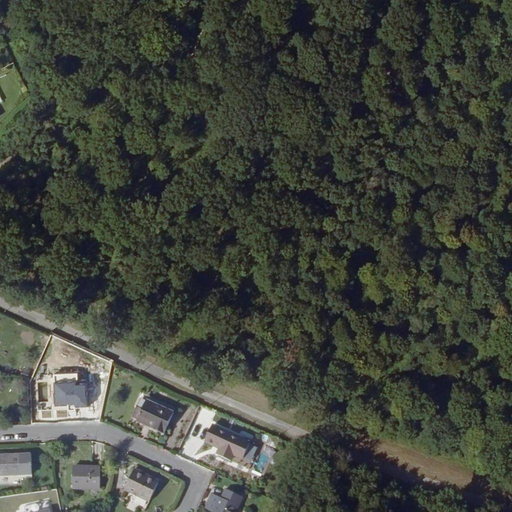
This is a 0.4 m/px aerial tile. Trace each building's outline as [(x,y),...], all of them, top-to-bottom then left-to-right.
[(75,408),(89,407),(87,384),(55,385),(56,406),(75,405),(75,408)] [(137,422),(164,434),(174,414),(146,401),(137,422)] [(218,449),(216,454),(233,462),(242,440),(212,426),(205,443),(218,449)] [(0,476),(22,476),(21,455),(0,456),(0,476)] [(101,469),(73,468),(72,488),(100,490),(101,469)] [(158,485),(143,478),(144,476),(134,471),(125,491),(150,503),(158,485)] [(236,511),(243,498),(226,490),(222,499),(219,498),(212,511),(236,511)]
